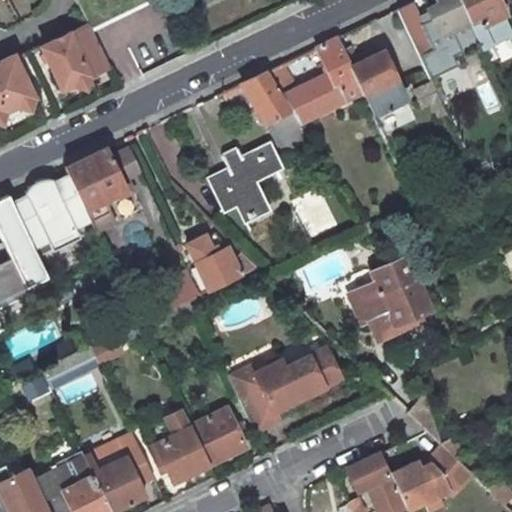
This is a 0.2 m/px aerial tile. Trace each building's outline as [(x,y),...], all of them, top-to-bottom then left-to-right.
[(76,0),(89,24),(91,28),(150,0),(76,0)] [(459,0),(435,0),(437,3),(426,8),(438,34),(468,19),(459,0)] [(495,0),(459,0),(468,19),(483,51),(511,36),(511,34),(502,14),(495,0)] [(412,1),(397,8),(419,56),(434,49),(412,1)] [(42,46),(62,88),(75,81),(87,86),(91,74),(110,65),(91,28),(89,24),(88,24),(42,46)] [(328,73),(296,88),(281,95),(290,109),(292,114),(296,120),(344,99),(340,91),(358,82),(344,51),(338,36),(316,47),(328,73)] [(372,114),(406,98),(396,79),(382,50),(372,55),(369,49),(355,56),(351,48),(344,51),(358,82),(364,94),(372,114)] [(35,97),(15,59),(14,55),(0,61),(0,99),(5,111),(19,104),(31,108),(35,97)] [(266,71),(281,95),(296,88),(281,64),(266,71)] [(266,71),(241,83),(264,121),(290,109),(281,95),(266,71)] [(431,81),(413,90),(418,100),(436,91),(431,81)] [(292,114),(268,127),(286,156),(310,142),(296,120),(292,114)] [(227,168),(207,177),(222,209),(235,203),(241,216),(246,214),(247,216),(253,213),(252,212),(263,207),(250,180),(279,167),(269,145),(272,143),(271,142),(241,156),(236,147),(220,155),(227,168)] [(113,153),(110,146),(104,148),(108,156),(113,153)] [(120,182),(126,180),(140,173),(128,146),(113,153),(108,156),(120,182)] [(67,174),(84,208),(90,220),(95,230),(116,220),(108,204),(105,198),(123,189),(120,182),(108,156),(104,148),(64,167),(67,174)] [(84,208),(67,174),(52,181),(50,180),(44,180),(34,183),(26,189),(24,193),(24,194),(11,201),(37,256),(79,238),(74,228),(90,220),(84,208)] [(108,204),(132,192),(126,180),(120,182),(123,189),(105,198),(108,204)] [(0,198),(0,237),(10,258),(0,262),(0,307),(29,293),(26,287),(47,276),(37,256),(11,201),(7,195),(0,198)] [(232,259),(226,248),(212,233),(206,238),(205,234),(185,243),(207,290),(240,274),(256,267),(243,254),(232,259)] [(372,297),(416,278),(415,278),(409,280),(399,257),(367,271),(371,282),(350,291),(356,304),(372,297)] [(186,269),(158,282),(171,307),(189,299),(198,294),(186,269)] [(416,278),(372,297),(356,304),(364,321),(367,319),(376,340),(395,332),(392,325),(419,314),(429,310),(416,278)] [(189,299),(171,307),(177,319),(195,311),(189,299)] [(402,329),(421,320),(419,314),(392,325),(395,332),(402,329)] [(407,334),(421,328),(422,322),(421,320),(402,329),(403,331),(407,334)] [(115,335),(90,347),(98,363),(123,351),(115,335)] [(280,359),(254,371),(251,365),(227,377),(253,431),(279,419),(274,409),(340,378),(325,346),(286,365),(283,366),(282,364),(280,359)] [(83,351),(42,370),(50,388),(99,364),(98,363),(90,347),(83,350),(83,351)] [(226,407),(188,425),(208,464),(245,446),(226,407)] [(208,464),(188,425),(180,408),(144,425),(152,443),(146,445),(159,472),(165,469),(171,481),(208,464)] [(132,432),(123,436),(141,473),(136,476),(138,481),(152,475),(132,432)] [(83,456),(109,511),(144,494),(138,481),(136,476),(141,473),(123,436),(90,452),(83,456)] [(450,438),(439,443),(444,448),(456,459),(464,451),(450,438)] [(407,466),(390,474),(404,504),(406,509),(447,491),(450,494),(471,473),(456,459),(444,448),(415,462),(413,459),(408,459),(406,463),(407,466)] [(347,467),(356,489),(366,484),(378,511),(387,511),(404,504),(390,474),(387,469),(380,452),(347,467)] [(81,453),(32,477),(48,511),(79,511),(84,510),(85,511),(107,511),(109,511),(83,456),(81,453)] [(0,511),(48,511),(32,477),(27,467),(10,475),(5,464),(0,466),(0,511)] [(511,499),(496,482),(485,487),(511,511),(511,499)] [(511,511),(485,487),(478,495),(493,510),(490,511),(511,511)] [(365,511),(358,496),(346,502),(348,505),(351,511),(365,511)]
